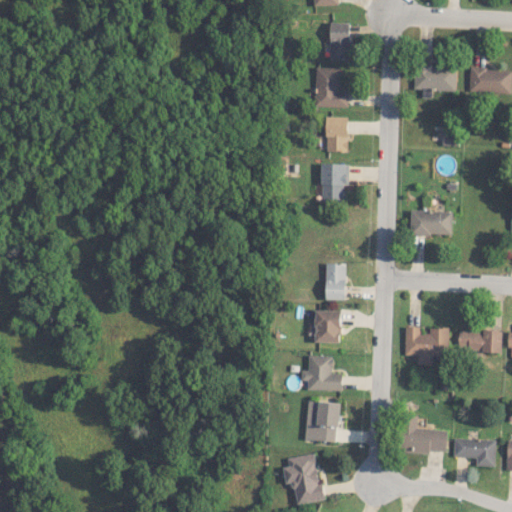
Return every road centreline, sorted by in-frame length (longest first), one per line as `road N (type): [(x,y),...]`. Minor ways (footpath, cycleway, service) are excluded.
road 1 (residential): [(388,13),(374,476)]
road 2 (residential): [(374,476),(511,505)]
road 3 (residential): [(376,276),(511,283)]
road 4 (residential): [(388,13),(511,18)]
